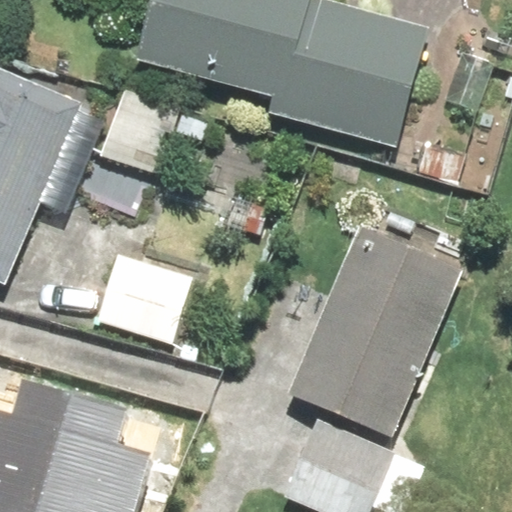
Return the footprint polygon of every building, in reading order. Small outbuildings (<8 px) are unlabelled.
[(437,36),(321,0),(172,0),(152,64),(285,106),(282,115),(400,152),(437,36)] [(89,105),(0,68),(0,274),(15,281),(89,105)] [(192,119),(133,96),(108,161),(167,184),(192,119)] [(472,282),(370,237),(299,397),(402,442),(472,282)] [(209,285),(128,257),(105,323),(185,351),(209,285)] [(1,409),(0,413),(0,511),(67,511),(96,408),(50,395),(40,431),(1,409)] [(166,511),(182,457),(137,457),(147,421),(96,408),(67,511),(166,511)] [(414,511),(431,470),(326,427),(294,506),(309,511),(414,511)]
